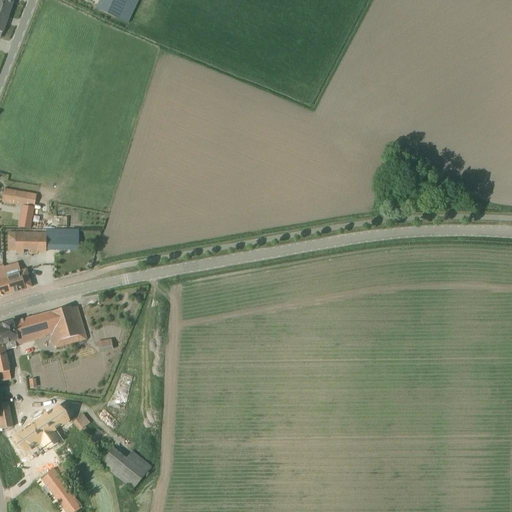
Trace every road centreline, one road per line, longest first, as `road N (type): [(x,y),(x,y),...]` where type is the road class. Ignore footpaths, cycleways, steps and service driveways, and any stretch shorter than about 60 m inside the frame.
road 1 (tertiary): [(0,313),(126,278),(353,238),(511,235)]
road 2 (track): [(156,272),(104,407)]
